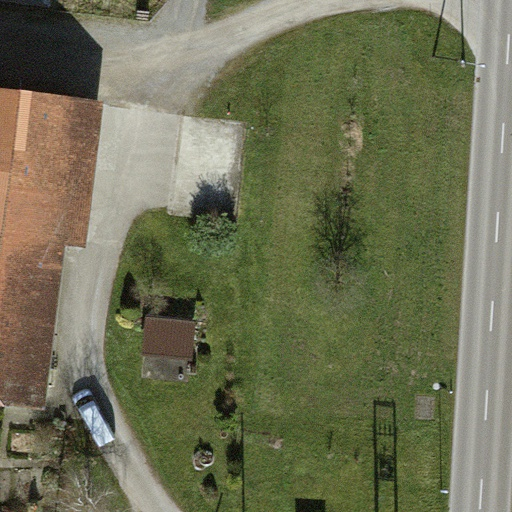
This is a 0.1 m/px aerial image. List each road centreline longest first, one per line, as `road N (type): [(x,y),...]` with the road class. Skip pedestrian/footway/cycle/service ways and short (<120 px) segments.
road 1 (track): [(332,0),(305,3),(218,52),(160,100),(127,184),(86,356),(103,425),(153,511)]
road 2 (tertiary): [(511,0),(483,511)]
road 3 (track): [(0,76),(160,100)]
